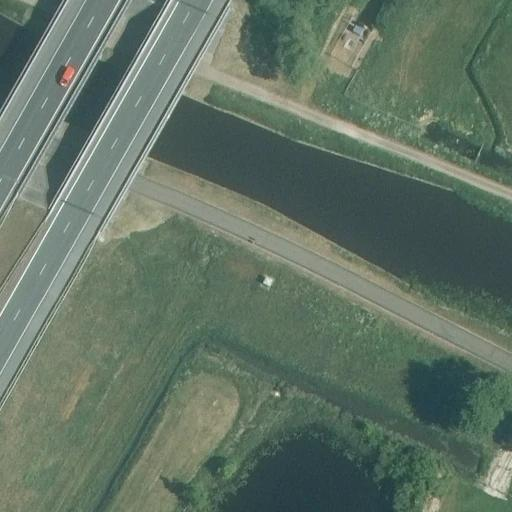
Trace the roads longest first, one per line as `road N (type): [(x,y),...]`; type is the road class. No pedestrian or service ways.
road 1 (unclassified): [(511,368),(344,283),(0,131)]
road 2 (track): [(26,0),(511,195)]
road 3 (motorway): [(0,346),(193,0)]
road 4 (motorway): [(101,0),(0,181)]
